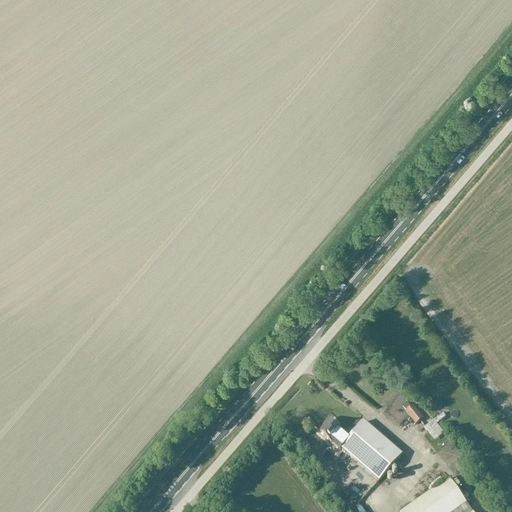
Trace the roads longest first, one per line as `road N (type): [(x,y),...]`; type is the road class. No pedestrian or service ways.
road 1 (primary): [(182,476),(511,95)]
road 2 (unclassified): [(199,487),(511,122)]
road 3 (unknown): [(307,360),(406,446),(412,471),(390,511)]
